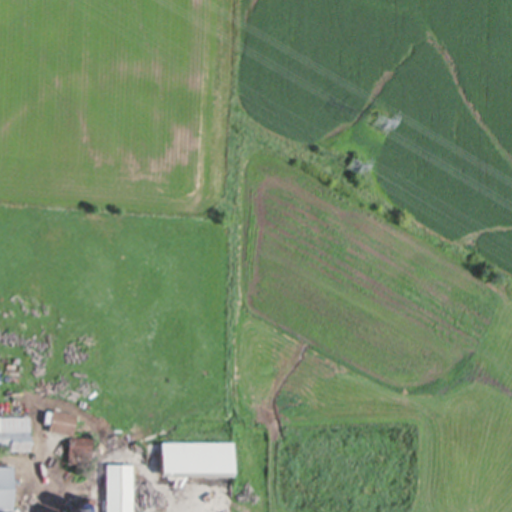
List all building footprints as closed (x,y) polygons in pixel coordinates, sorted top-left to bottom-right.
[(0,413),(29,413),(29,428),(29,447),(9,447),(9,443),(0,443),(0,413)] [(91,435),(90,464),(68,463),(69,434),(91,435)] [(160,438),(232,438),(232,472),(160,472),(160,438)] [(83,511),(82,511),(74,511),(73,511),(72,510),(72,509),(72,507),(72,506),(72,505),(72,504),(73,502),(75,501),(76,501),(77,500),(79,500),(81,501),(82,502),(83,503),(90,503),(90,511),(105,511),(105,460),(131,460),(131,511),(83,511)] [(11,505),(0,504),(0,461),(11,461),(11,505)]
